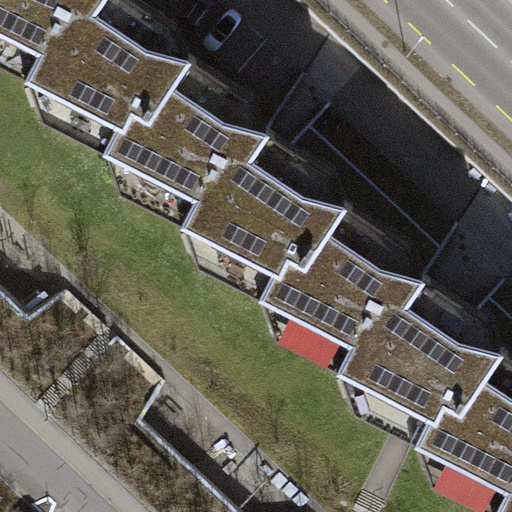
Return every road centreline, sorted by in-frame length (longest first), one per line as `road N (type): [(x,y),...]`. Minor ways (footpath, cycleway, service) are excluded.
road 1 (residential): [(251,0),(511,244)]
road 2 (residential): [(0,425),(88,511)]
